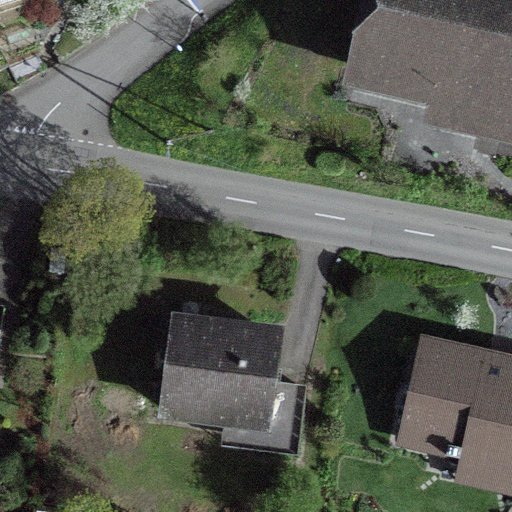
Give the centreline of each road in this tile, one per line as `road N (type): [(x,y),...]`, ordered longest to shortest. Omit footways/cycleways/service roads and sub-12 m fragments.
road 1 (tertiary): [(18,173),(260,195),(511,251)]
road 2 (residential): [(18,173),(41,117),(196,0)]
